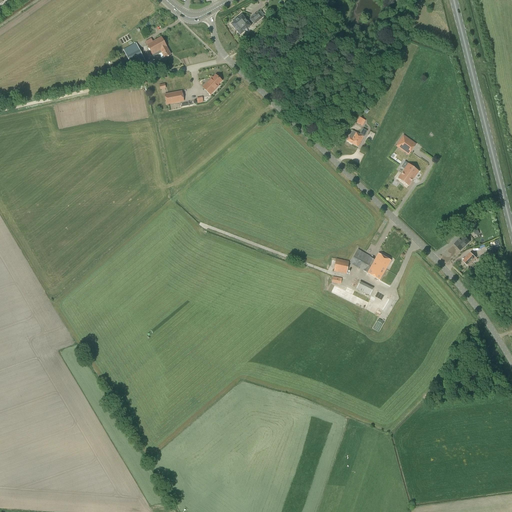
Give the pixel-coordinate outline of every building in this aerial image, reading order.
[(242,15),(231,25),(240,36),(251,26),(250,25),(253,23),(255,25),(263,17),(262,17),(264,15),(261,11),(259,13),(258,12),(250,19),(250,20),(248,22),(242,15)] [(161,37),(148,45),(153,55),(152,55),(153,57),(158,54),(161,59),(164,57),(165,58),(171,54),(161,37)] [(125,54),(119,58),(123,67),(130,64),(132,68),(145,61),(136,43),(123,50),(125,54)] [(346,59),(341,65),(347,70),(352,63),(346,59)] [(362,66),(358,62),(354,67),(358,71),(362,66)] [(223,82),(216,75),(212,79),(211,78),(202,87),(211,96),(220,86),(219,86),(223,82)] [(167,105),(184,101),(182,92),(165,95),(167,105)] [(349,137),(347,141),(350,143),(358,147),(364,137),(367,131),(362,129),(359,134),(352,131),(349,137)] [(408,155),(416,144),(403,135),(395,146),(408,155)] [(404,169),(397,179),(408,186),(413,180),(419,172),(408,164),(404,169)] [(469,242),(464,236),(454,244),(460,251),(469,242)] [(374,260),(370,258),(370,257),(358,249),(349,264),(362,271),(379,281),(390,287),(397,274),(387,268),(391,261),(378,254),(374,260)] [(492,259),(496,257),(493,251),(489,253),(481,257),(484,263),(492,259)] [(468,267),(476,258),(470,253),(462,261),(468,267)] [(347,274),(349,261),(336,259),(334,272),(347,274)] [(370,296),(373,288),(360,281),(356,289),(370,296)]
